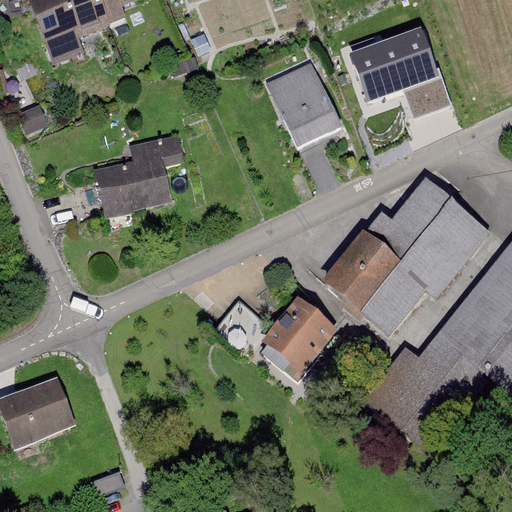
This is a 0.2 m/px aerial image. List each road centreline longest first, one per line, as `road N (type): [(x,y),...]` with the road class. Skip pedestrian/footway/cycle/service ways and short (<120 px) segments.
road 1 (residential): [(511,122),(107,311),(71,318)]
road 2 (residential): [(0,139),(71,318)]
